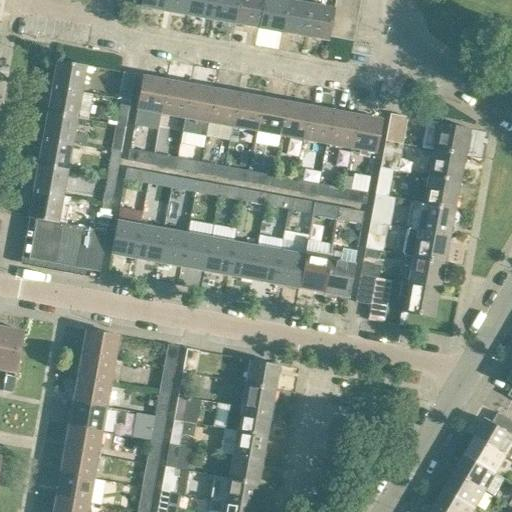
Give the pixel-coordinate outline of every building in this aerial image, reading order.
[(140,6),(164,11),(165,0),(141,0),(141,3),(140,6)] [(189,0),(165,0),(164,11),(187,15),(189,0)] [(189,0),(187,15),(211,19),(214,0),(189,0)] [(238,0),(214,0),(211,19),(234,23),(238,0)] [(238,0),(234,23),(257,28),(262,0),(238,0)] [(286,1),(279,0),(262,0),(257,28),(281,32),(286,1)] [(357,16),(359,3),(340,0),(337,0),(335,10),(334,10),(334,12),(357,16)] [(281,32),(304,36),(310,5),(286,1),(281,32)] [(331,24),(334,12),(334,10),(310,5),(304,36),(328,41),(329,37),(331,24)] [(355,28),(357,16),(334,12),(331,24),(355,28)] [(331,24),(329,37),(352,41),(355,28),(331,24)] [(85,66),(57,61),(55,70),(52,86),(81,91),(85,66)] [(130,100),(135,75),(123,73),(118,98),(130,100)] [(149,112),(161,114),(167,81),(143,76),(136,110),(132,133),(145,135),(149,112)] [(191,85),(167,81),(161,114),(184,118),(191,85)] [(191,85),(184,118),(183,129),(206,133),(208,123),(214,89),(191,85)] [(81,91),(52,86),(48,112),(76,118),(81,91)] [(238,94),(214,89),(208,123),(232,127),(238,94)] [(262,98),(238,94),(232,127),(256,131),(262,98)] [(130,100),(118,98),(118,99),(119,99),(115,124),(125,126),(130,100)] [(285,102),(262,98),(256,131),(279,136),(285,102)] [(309,107),(285,102),(279,136),(303,140),(309,107)] [(333,111),(309,107),(303,140),(327,144),(333,111)] [(357,115),(333,111),(327,144),(351,149),(357,115)] [(76,118),(48,112),(43,138),(71,144),(84,146),(86,135),(73,133),(76,118)] [(390,114),(385,140),(403,143),(407,117),(390,114)] [(381,120),(357,115),(351,149),(375,153),(381,120)] [(422,147),(433,149),(470,156),(473,142),(467,141),(469,129),(427,121),(422,147)] [(125,126),(115,124),(110,151),(121,153),(125,126)] [(71,144),(43,138),(38,164),(67,170),(71,144)] [(380,166),(394,169),(398,170),(403,143),(385,140),(380,166)] [(151,164),(153,152),(130,148),(128,160),(151,164)] [(433,149),(428,176),(459,182),(464,156),(470,157),(470,156),(433,149)] [(121,153),(110,151),(105,177),(116,179),(121,153)] [(153,152),(151,164),(175,168),(177,157),(153,152)] [(177,157),(175,168),(199,173),(201,161),(177,157)] [(201,161),(199,173),(223,177),(225,165),(201,161)] [(67,170),(38,164),(33,191),(62,196),(64,184),(72,186),(75,171),(67,170)] [(225,165),(223,177),(246,181),(248,170),(225,165)] [(389,196),(394,169),(380,166),(375,193),(389,196)] [(124,179),(148,184),(150,172),(126,168),(124,179)] [(248,170),(246,181),(270,186),(272,174),(248,170)] [(174,176),(150,172),(148,184),(172,188),(174,176)] [(272,174),(270,186),(294,190),(296,178),(272,174)] [(172,188),(195,192),(198,181),(174,176),(172,188)] [(428,176),(423,202),(454,208),(459,182),(428,176)] [(116,179),(105,177),(101,203),(111,205),(116,179)] [(296,178),(294,190),(318,194),(320,183),(296,178)] [(219,197),(221,185),(198,181),(195,192),(219,197)] [(320,183),(318,194),(342,199),(344,187),(320,183)] [(219,197),(243,201),(245,189),(221,185),(219,197)] [(368,191),(344,187),(342,199),(366,203),(368,191)] [(267,205),(269,194),(245,189),(243,201),(267,205)] [(33,191),(31,204),(28,218),(35,219),(57,223),(60,223),(65,224),(70,197),(62,196),(33,191)] [(267,205),(290,210),(292,198),(269,194),(267,205)] [(313,214),(315,202),(292,198),(290,210),(313,214)] [(410,228),(418,229),(449,235),(451,224),(454,224),(458,222),(459,215),(457,212),(454,211),(454,208),(423,202),(415,200),(410,228)] [(313,214),(338,219),(340,207),(315,202),(313,214)] [(111,205),(101,203),(96,230),(106,232),(111,205)] [(365,211),(340,207),(338,219),(362,223),(365,211)] [(390,212),(372,209),(370,221),(388,224),(390,212)] [(60,223),(57,223),(35,219),(32,238),(31,238),(31,239),(32,240),(29,259),(53,263),(60,223)] [(388,224),(370,221),(368,232),(386,236),(388,224)] [(53,263),(77,268),(83,227),(65,224),(60,223),(53,263)] [(111,253),(135,258),(140,227),(116,223),(111,253)] [(83,227),(77,268),(98,272),(99,273),(106,232),(96,230),(83,227)] [(140,227),(135,258),(158,262),(164,231),(140,227)] [(405,255),(413,256),(444,262),(449,235),(418,229),(410,228),(405,255)] [(158,262),(182,266),(188,236),(164,231),(158,262)] [(188,236),(182,266),(206,271),(211,240),(188,236)] [(206,271),(229,275),(235,244),(211,240),(206,271)] [(333,245),(308,241),(305,257),(300,288),(325,293),(330,261),(331,259),(332,252),(333,245)] [(235,244),(229,275),(253,279),(259,249),(235,244)] [(253,279),(277,284),(282,253),(259,249),(253,279)] [(282,253),(277,284),(300,288),(305,257),(282,253)] [(444,262),(413,256),(408,283),(439,290),(444,262)] [(330,261),(325,293),(348,297),(354,265),(330,261)] [(380,267),(362,263),(360,274),(376,277),(378,278),(380,267)] [(360,274),(355,303),(370,306),(376,277),(360,274)] [(405,297),(402,311),(407,312),(434,317),(439,290),(408,283),(407,284),(400,283),(398,296),(405,297)] [(0,370),(6,371),(6,367),(14,369),(13,377),(14,377),(22,331),(0,327),(0,370)] [(120,362),(122,351),(116,350),(118,336),(85,330),(81,355),(120,362)] [(178,347),(167,345),(163,370),(174,372),(178,347)] [(186,349),(182,373),(192,375),(195,376),(199,351),(186,349)] [(77,378),(110,385),(117,386),(121,362),(120,362),(81,355),(77,378)] [(249,360),(245,385),(274,391),(279,365),(249,360)] [(170,396),(174,372),(163,370),(158,394),(170,396)] [(192,375),(182,373),(177,398),(187,399),(192,375)] [(77,378),(72,402),(106,408),(110,385),(77,378)] [(241,408),(241,409),(270,414),(274,391),(245,385),(241,408)] [(170,396),(158,394),(154,417),(165,419),(170,396)] [(183,423),(191,424),(194,409),(186,408),(187,399),(177,398),(173,421),(183,423)] [(72,402),(68,426),(101,432),(106,408),(72,402)] [(229,406),(225,430),(266,438),(270,414),(241,409),(241,408),(229,406)] [(511,421),(497,413),(491,423),(483,419),(476,431),(475,430),(471,436),(505,456),(509,458),(511,453),(511,421)] [(154,417),(150,441),(161,443),(165,419),(154,417)] [(173,421),(169,445),(179,446),(183,423),(173,421)] [(68,426),(64,450),(97,456),(101,432),(68,426)] [(225,430),(220,454),(232,456),(262,461),(266,438),(225,430)] [(505,456),(471,436),(468,442),(469,443),(462,454),(495,474),(505,456)] [(161,443),(150,441),(145,465),(157,467),(161,443)] [(165,468),(183,471),(187,448),(169,445),(165,468)] [(64,450),(60,473),(93,479),(97,456),(64,450)] [(495,474),(462,454),(455,466),(454,465),(450,471),(485,491),(495,474)] [(232,456),(228,479),(257,485),(262,461),(232,456)] [(157,467),(145,465),(139,464),(137,479),(143,480),(141,488),(152,491),(157,467)] [(178,495),(183,471),(165,468),(161,492),(178,495)] [(485,491),(450,471),(447,477),(448,478),(442,490),(474,509),(485,491)] [(60,473),(55,497),(88,503),(100,505),(105,481),(93,479),(60,473)] [(215,477),(211,500),(253,508),(257,485),(228,479),(215,477)] [(141,488),(136,511),(148,511),(152,491),(141,488)] [(472,511),(474,509),(442,490),(435,501),(433,500),(430,506),(439,511),(472,511)] [(156,511),(175,511),(178,495),(161,492),(156,511)] [(55,497),(52,511),(86,511),(88,503),(55,497)] [(252,511),(253,508),(211,500),(209,511),(216,511),(252,511)]
